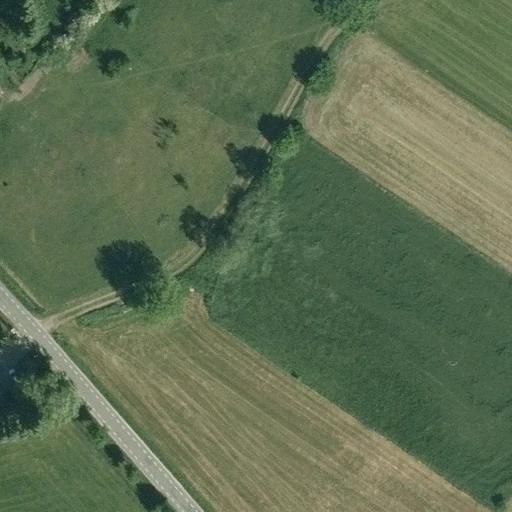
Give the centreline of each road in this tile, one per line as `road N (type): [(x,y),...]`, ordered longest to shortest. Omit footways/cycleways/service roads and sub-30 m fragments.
road 1 (track): [(355,0),(210,235),(152,281),(31,330)]
road 2 (tertiary): [(190,511),(0,296)]
